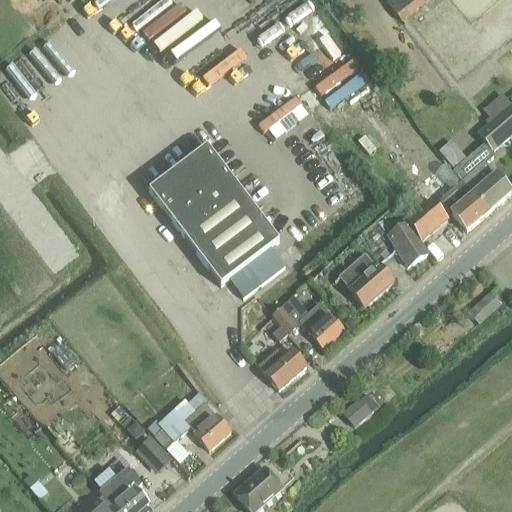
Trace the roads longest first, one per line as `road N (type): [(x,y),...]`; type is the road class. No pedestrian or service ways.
road 1 (unknown): [(268,442),(146,251),(116,194),(107,141),(140,112),(197,117),(222,131),(307,234)]
road 2 (tertiary): [(189,511),(511,229)]
